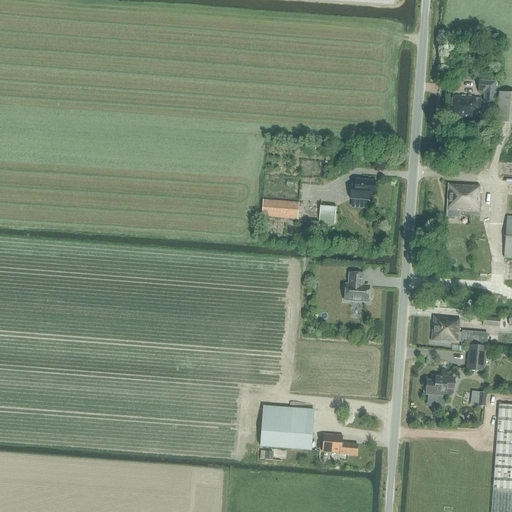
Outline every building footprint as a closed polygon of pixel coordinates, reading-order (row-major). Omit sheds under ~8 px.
[(484,93),(483,103),(495,103),(496,82),(479,81),(478,93),(484,93)] [(511,94),(500,93),(497,123),(511,124),(511,94)] [(476,100),(476,98),(453,97),(452,121),(474,123),(474,115),(475,115),(476,108),(480,108),(481,100),(476,100)] [(352,187),(351,200),(369,202),(370,195),(375,196),(376,182),(356,180),(356,187),(352,187)] [(480,186),(449,185),(447,218),(460,218),(460,215),(480,216),(481,194),(480,194),(480,186)] [(264,201),(263,217),(297,220),(299,204),(264,201)] [(321,205),(320,223),(334,224),(336,207),(321,205)] [(363,282),(363,274),(350,273),(349,288),(346,288),(345,300),(368,302),(368,299),(370,298),(370,296),(371,293),(370,291),(369,290),(369,287),(361,286),(361,283),(362,282),(363,282)] [(434,316),(434,318),(432,342),(452,344),(452,343),(458,343),(460,318),(434,316)] [(483,328),(501,329),(501,320),(484,319),(483,328)] [(463,345),(486,347),(487,335),(464,333),(463,345)] [(467,371),(483,372),(485,348),(470,347),(467,371)] [(425,387),(425,393),(428,394),(428,395),(435,396),(434,403),(437,405),(441,405),(444,404),(445,397),(450,397),(453,395),(454,380),(437,379),(437,383),(428,382),(428,385),(425,387)] [(480,393),(478,407),(486,407),(487,394),(480,393)] [(511,511),(511,408),(500,407),(497,444),(492,511),(511,511)] [(260,447),(310,451),(314,411),(264,408),(260,447)] [(343,436),(334,436),(323,435),(322,452),(339,453),(339,455),(356,456),(357,445),(342,444),(343,436)] [(261,451),(260,459),(273,460),(274,452),(261,451)]
